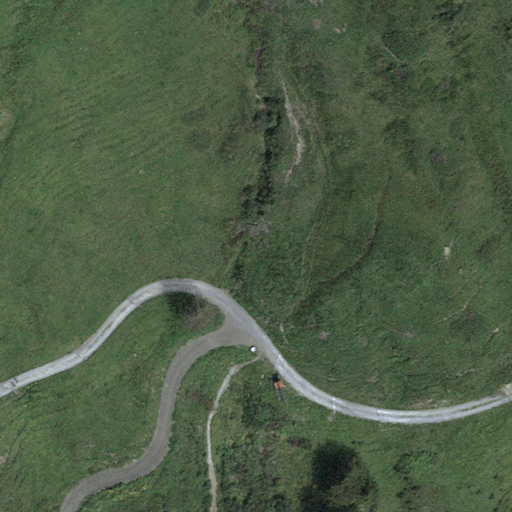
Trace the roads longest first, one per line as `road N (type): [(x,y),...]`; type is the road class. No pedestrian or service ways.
road 1 (track): [(219,295),(285,371),(322,397),(367,411),(425,415),(511,390)]
road 2 (track): [(0,387),(75,356),(152,286),(188,283),(219,295)]
